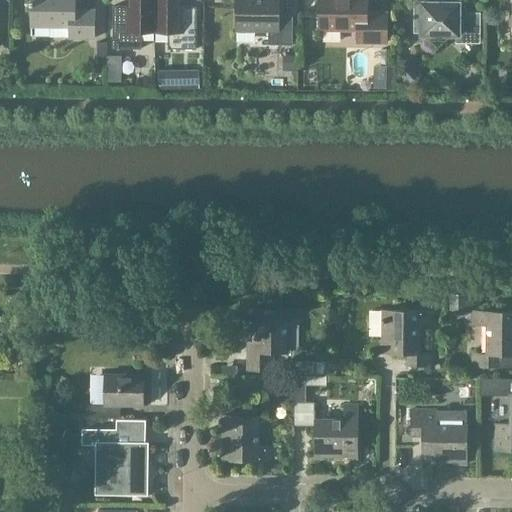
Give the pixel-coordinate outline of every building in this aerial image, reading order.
[(94,38),(94,10),(74,10),(74,0),(30,0),(30,26),(69,27),(68,38),(94,38)] [(154,31),(154,0),(130,0),(131,6),(112,5),(112,48),(140,48),(141,31),(154,31)] [(154,0),(154,31),(167,32),(167,49),(196,49),(196,6),(178,6),(177,0),(154,0)] [(292,45),(292,17),(278,16),(278,0),(235,0),(235,30),(268,31),(268,44),(292,45)] [(318,0),(318,29),(357,30),(356,42),(386,42),(386,13),(366,13),(366,0),(318,0)] [(454,0),(414,0),(414,14),(421,14),(421,34),(457,35),(456,41),(478,41),(478,13),(462,13),(459,10),(459,2),(455,2),(454,0)] [(161,56),(161,36),(152,36),(152,56),(161,56)] [(375,67),(388,66),(387,51),(374,52),(375,67)] [(301,323),(301,309),(250,308),(250,317),(249,317),(249,322),(249,352),(247,352),(247,370),(272,371),(272,353),(287,353),(287,323),(301,323)] [(433,324),(433,310),(382,309),(382,318),(381,318),(381,322),(382,323),(382,353),(407,353),(407,365),(433,366),(433,353),(419,353),(419,324),(433,324)] [(511,310),(472,310),(472,325),(486,325),(486,353),(471,353),(471,366),(498,366),(498,354),(511,354),(511,310)] [(87,405),(87,418),(119,418),(119,405),(142,405),(143,374),(104,374),(103,405),(87,405)] [(293,402),(294,376),(271,375),(270,402),(293,402)] [(294,376),(293,402),(305,402),(305,376),(294,376)] [(479,377),(479,394),(495,394),(510,394),(509,423),(495,423),(495,449),(511,449),(511,393),(505,393),(505,377),(479,377)] [(358,456),(358,404),(343,404),(343,419),(315,418),(315,404),(314,404),(313,455),(358,456)] [(410,409),(410,435),(422,436),(422,461),(431,461),(431,462),(436,462),(436,461),(466,461),(466,410),(465,410),(436,410),(410,409)] [(273,417),(273,416),(222,415),(221,445),(220,445),(220,450),(221,450),(221,459),(273,460),(273,445),(258,445),(259,417),(273,417)] [(146,493),(146,443),(115,443),(116,430),(83,430),(82,444),(96,444),(95,493),(146,493)]
